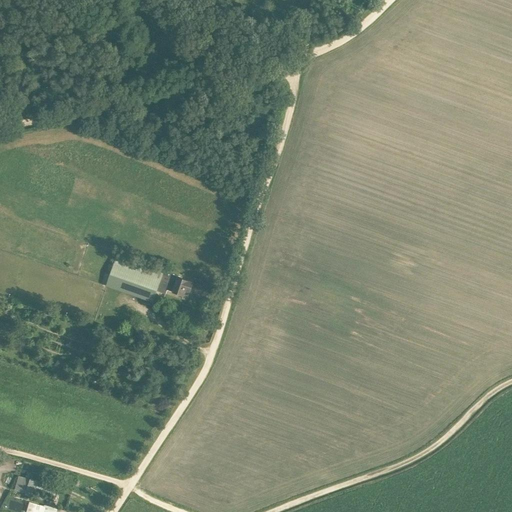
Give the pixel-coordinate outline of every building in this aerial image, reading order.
[(167,291),(172,275),(117,257),(110,276),(166,295),(167,291)] [(190,292),(192,284),(181,280),(182,278),(172,275),(167,291),(183,296),(183,295),(187,296),(189,292),(190,292)] [(160,309),(162,301),(154,299),(152,306),(160,309)] [(20,474),(16,489),(26,492),(30,478),(20,474)] [(29,489),(34,489),(34,484),(39,484),(40,478),(30,477),(29,489)]
